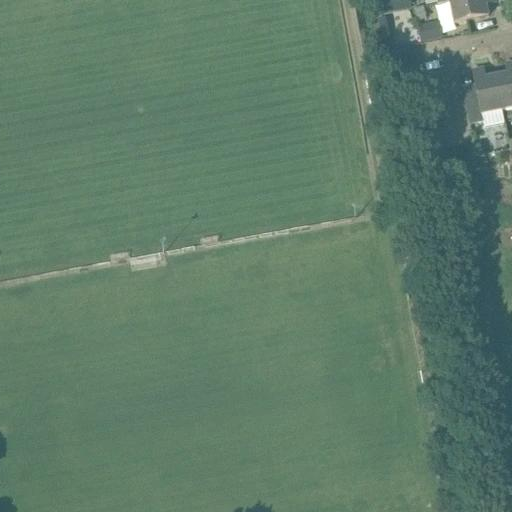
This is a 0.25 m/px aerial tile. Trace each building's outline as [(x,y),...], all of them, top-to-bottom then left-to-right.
[(377,0),(381,17),(396,14),(392,0),(377,0)] [(495,0),(466,0),(450,3),(454,25),(489,18),(487,6),(497,4),(495,0)] [(415,10),(417,22),(426,20),(424,8),(415,10)] [(434,24),(420,27),(423,45),(438,42),(434,24)] [(511,110),(511,63),(506,65),(508,75),(497,77),(504,112),(511,110)] [(462,89),(468,119),(504,112),(497,77),(485,80),(483,70),(473,72),(476,86),(462,89)]
